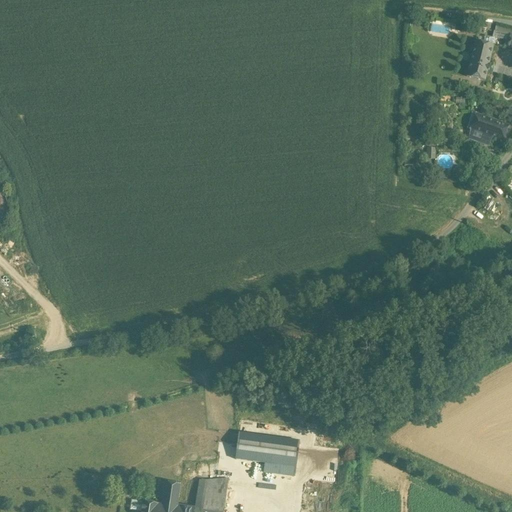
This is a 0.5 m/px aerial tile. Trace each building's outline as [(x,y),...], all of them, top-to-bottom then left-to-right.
[(464,24),(457,22),(456,29),(462,31),(464,24)] [(510,35),(494,31),(493,38),(495,38),(509,41),(510,35)] [(493,38),(485,36),(483,44),(493,46),(495,38),(493,38)] [(483,44),(475,42),(466,77),(485,82),(487,73),(491,74),(493,65),(489,64),(493,46),(483,44)] [(508,126),(476,115),(474,123),(473,123),(471,130),(483,134),(482,138),(489,141),(491,137),(502,141),(508,126)] [(492,161),(489,159),(483,166),(487,169),(492,161)] [(231,459),(293,466),(296,439),(235,432),(231,459)] [(199,482),(196,510),(212,511),(223,511),(228,479),(199,482)] [(165,483),(162,505),(169,506),(176,507),(179,485),(165,483)] [(162,505),(142,503),(141,511),(167,511),(169,506),(162,505)]
